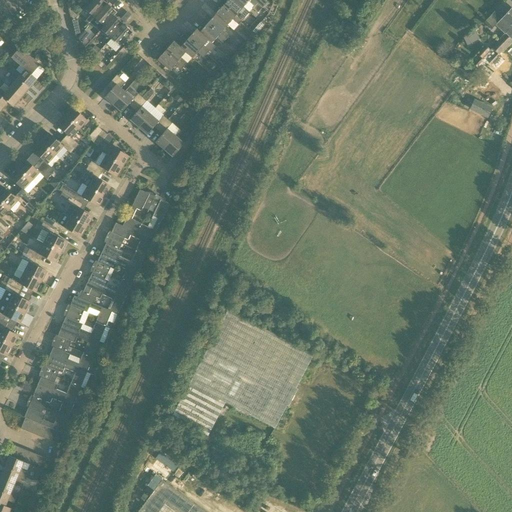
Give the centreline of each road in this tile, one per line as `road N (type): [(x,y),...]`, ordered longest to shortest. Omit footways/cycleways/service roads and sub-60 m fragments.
road 1 (residential): [(0,404),(53,300),(147,156),(67,83)]
road 2 (secondary): [(349,511),(511,191)]
